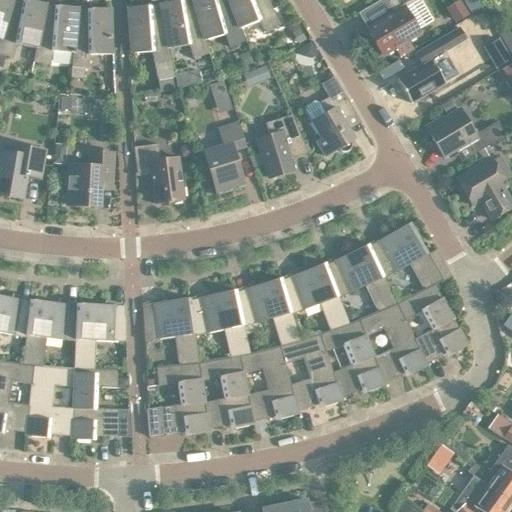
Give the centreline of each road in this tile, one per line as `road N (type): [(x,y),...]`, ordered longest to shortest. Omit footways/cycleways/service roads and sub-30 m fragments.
road 1 (residential): [(467,288),(484,348),(474,382),(366,430),(280,456),(124,477)]
road 2 (residential): [(400,162),(337,196),(201,238),(52,244),(0,235)]
road 3 (residential): [(400,162),(304,0)]
road 4 (residential): [(467,288),(400,162)]
road 5 (residential): [(124,477),(0,469)]
